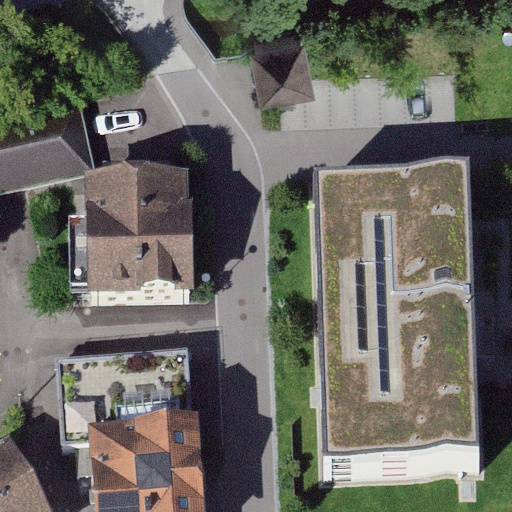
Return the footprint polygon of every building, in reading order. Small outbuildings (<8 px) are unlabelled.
[(264,89),(318,78),(306,21),(252,33),(264,89)] [(81,108),(0,125),(0,200),(96,181),(81,108)] [(192,184),(85,187),(89,309),(195,306),(192,184)] [(469,197),(311,203),(323,486),(481,479),(469,197)] [(91,440),(194,434),(190,362),(57,369),(62,457),(92,455),(91,440)] [(194,434),(91,440),(92,455),(95,511),(204,511),(200,434),(194,434)] [(0,511),(44,511),(10,453),(0,458),(0,511)]
